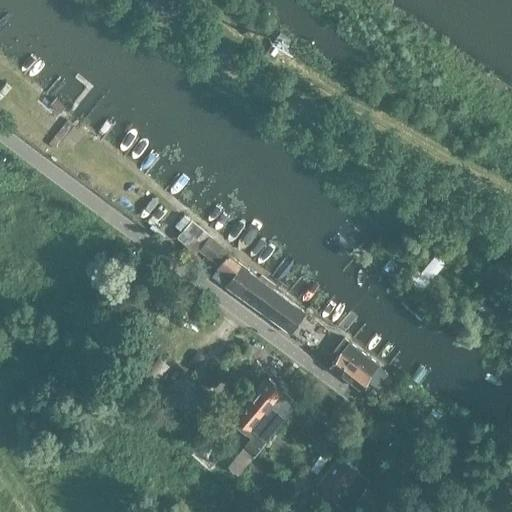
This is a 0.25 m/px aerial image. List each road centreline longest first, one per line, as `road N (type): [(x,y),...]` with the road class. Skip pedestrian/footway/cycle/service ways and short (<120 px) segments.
road 1 (unclassified): [(0,132),(499,505)]
road 2 (unclassified): [(511,226),(308,110),(152,0)]
road 3 (track): [(0,89),(167,218)]
